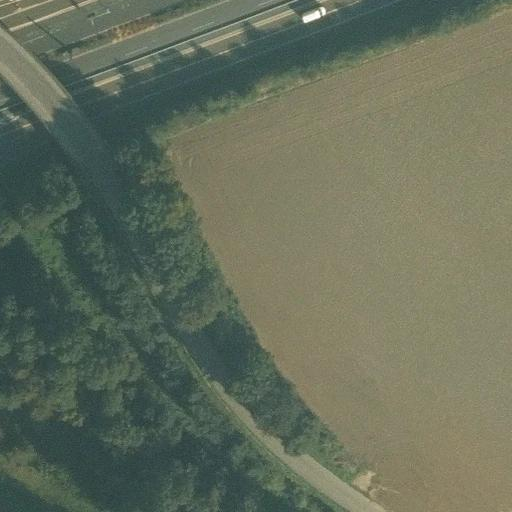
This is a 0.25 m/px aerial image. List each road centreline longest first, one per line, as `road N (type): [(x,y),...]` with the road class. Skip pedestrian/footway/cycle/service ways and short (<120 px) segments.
road 1 (unclassified): [(0,35),(59,94),(209,357),(269,432),(362,511)]
road 2 (motorway): [(101,73),(290,0)]
road 3 (motorway): [(136,0),(0,49)]
road 4 (motorway): [(0,143),(101,73)]
